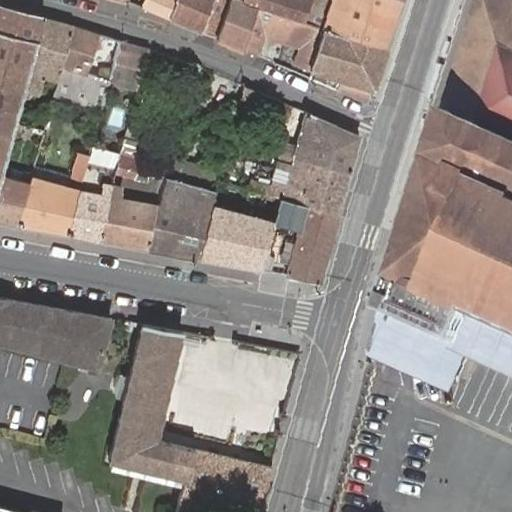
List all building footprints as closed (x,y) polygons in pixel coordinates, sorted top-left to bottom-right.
[(145,0),(142,8),(169,19),(175,0),(145,0)] [(175,0),(169,19),(215,38),(227,0),(175,0)] [(234,0),(227,0),(215,38),(241,49),(255,7),(270,11),(290,18),(310,25),(320,27),(321,27),(383,47),(398,0),(239,0),(239,2),(234,0)] [(511,0),(479,0),(445,109),(501,134),(511,139),(511,0)] [(35,41),(41,18),(0,6),(0,173),(2,167),(4,160),(11,132),(14,122),(16,113),(20,100),(23,88),(35,41)] [(255,7),(241,49),(256,56),(262,36),(299,48),(294,65),(307,69),(316,39),(307,36),(310,25),(290,18),(270,11),(255,7)] [(56,81),(70,25),(41,18),(35,41),(23,88),(38,92),(42,77),(56,81)] [(108,81),(118,40),(70,25),(56,81),(52,95),(100,110),(108,81)] [(320,27),(310,25),(307,36),(316,39),(307,69),(312,70),(309,78),(365,102),(369,89),(371,87),(383,47),(321,27),(320,27)] [(136,90),(147,50),(118,40),(108,81),(136,90)] [(241,88),(234,112),(252,117),(259,92),(242,85),(241,88)] [(38,92),(23,88),(20,100),(31,103),(33,97),(36,97),(38,92)] [(43,130),(48,111),(35,108),(33,117),(16,113),(14,122),(43,130)] [(445,109),(382,309),(417,326),(420,319),(431,324),(428,331),(457,344),(471,315),(511,334),(511,139),(501,134),(445,109)] [(233,116),(227,138),(246,144),(252,117),(234,112),(233,116)] [(348,171),(358,135),(304,112),(295,146),(282,142),(279,152),(348,171)] [(41,140),(43,130),(14,122),(11,132),(41,140)] [(115,169),(113,175),(130,180),(138,150),(141,151),(146,132),(126,127),(116,163),(115,169)] [(337,212),(348,171),(279,152),(279,155),(277,162),(289,165),(283,189),(281,197),(337,212)] [(87,158),(87,156),(77,153),(68,187),(39,179),(41,170),(33,168),(31,174),(17,226),(66,234),(85,164),(87,158)] [(170,157),(165,176),(214,190),(216,179),(218,171),(170,157)] [(85,164),(115,169),(116,163),(87,158),(85,164)] [(66,234),(96,240),(111,184),(113,175),(115,169),(85,164),(66,234)] [(0,173),(0,222),(17,226),(31,174),(24,173),(22,180),(7,177),(9,169),(2,167),(0,173)] [(157,205),(165,176),(153,174),(147,197),(150,198),(149,204),(116,197),(118,186),(111,184),(96,240),(145,249),(157,205)] [(214,190),(165,176),(157,205),(145,249),(195,257),(209,206),(212,195),(214,190)] [(281,197),(283,189),(274,187),(253,182),(251,189),(256,190),(281,197)] [(253,201),(256,190),(251,189),(228,183),(226,193),(253,201)] [(318,280),(337,212),(281,197),(256,190),(253,201),(252,205),(281,214),(293,217),(291,223),(299,225),(286,273),(285,274),(318,280)] [(212,195),(209,206),(230,212),(233,201),(212,195)] [(266,267),(286,273),(299,225),(291,223),(293,217),(281,214),(266,267)] [(265,265),(269,250),(254,246),(249,261),(265,265)] [(109,317),(0,297),(0,342),(94,367),(109,317)] [(369,351),(368,355),(375,359),(382,362),(451,394),(459,377),(467,359),(471,350),(457,344),(428,331),(417,326),(382,309),(377,326),(369,351)] [(471,350),(467,359),(472,360),(511,377),(511,334),(471,315),(457,344),(471,350)] [(420,319),(417,326),(428,331),(431,324),(420,319)] [(107,461),(183,483),(206,489),(206,488),(259,502),(268,466),(193,447),(152,437),(179,330),(139,323),(126,378),(124,386),(122,399),(107,461)] [(119,505),(136,509),(143,478),(126,474),(119,505)] [(183,483),(174,511),(256,511),(259,502),(206,488),(206,489),(183,483)]
